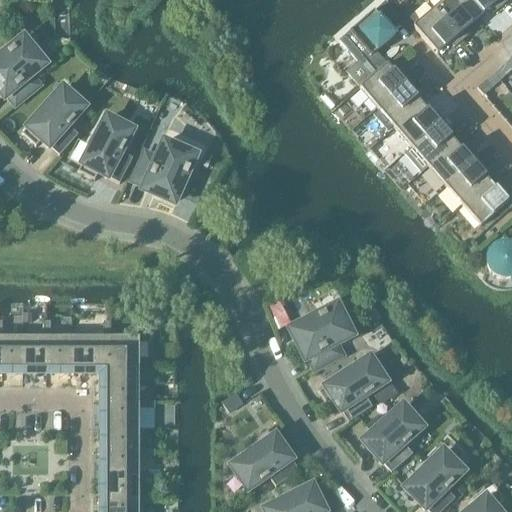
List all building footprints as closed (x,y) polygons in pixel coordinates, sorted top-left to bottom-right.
[(458,0),(443,0),(432,10),(460,42),(468,36),(463,31),(476,20),(458,0)] [(492,0),(458,0),(476,20),(488,10),(493,15),(500,8),(492,0)] [(492,0),(500,8),(507,2),(504,0),(492,0)] [(348,34),(337,43),(355,64),(344,73),(358,89),(383,68),(373,55),(394,37),(387,30),(399,19),(385,2),(348,34)] [(460,42),(432,10),(413,27),(413,26),(412,27),(436,55),(449,44),(453,49),(460,42)] [(13,51),(11,49),(0,58),(0,91),(2,94),(0,94),(0,96),(0,97),(4,94),(14,107),(38,88),(30,79),(44,67),(28,47),(27,47),(23,42),(13,51)] [(407,50),(401,56),(406,62),(413,56),(407,50)] [(511,62),(511,61),(494,75),(500,82),(511,72),(511,62)] [(359,90),(376,109),(409,81),(402,74),(397,78),(386,65),(383,68),(358,89),(359,90)] [(494,75),(477,90),(483,97),(500,82),(494,75)] [(379,112),(373,117),(379,125),(386,132),(392,127),(393,129),(394,128),(421,105),(410,92),(415,88),(409,81),(377,109),(376,109),(379,112)] [(20,137),(35,150),(40,143),(46,148),(45,149),(47,150),(48,149),(58,158),(77,137),(67,128),(74,121),(73,121),(84,109),(82,107),(81,108),(74,101),(73,101),(64,93),(62,91),(53,101),(53,100),(20,137)] [(440,94),(428,104),(436,113),(443,120),(448,115),(454,110),(440,94)] [(393,129),(411,149),(443,120),(436,113),(431,117),(421,105),(393,129)] [(448,115),(443,120),(448,126),(454,121),(448,115)] [(99,131),(76,174),(93,184),(98,175),(104,179),(106,181),(106,180),(118,186),(132,161),(120,155),(125,146),(124,146),(125,143),(131,132),(129,131),(129,132),(119,127),(108,121),(108,122),(105,120),(99,131)] [(411,149),(403,156),(419,175),(427,168),(455,144),(444,132),(449,127),(448,126),(443,120),(411,149)] [(145,194),(147,195),(148,191),(154,194),(152,197),(160,200),(159,200),(173,206),(175,202),(175,201),(189,170),(186,169),(192,157),(186,154),(163,144),(155,160),(144,155),(132,183),(147,190),(145,194)] [(427,168),(444,188),(477,160),(470,152),(465,157),(455,144),(427,168)] [(444,188),(461,207),(489,184),(478,171),(483,167),(477,160),(444,188)] [(400,181),(405,186),(409,183),(404,177),(400,181)] [(489,184),(461,207),(478,227),(479,228),(511,200),(504,192),(500,196),(489,184)] [(490,274),(482,281),(486,285),(490,287),(494,289),(498,290),(500,290),(503,290),(507,290),(506,280),(507,280),(510,279),(511,278),(511,277),(511,249),(510,248),(508,247),(506,247),(502,247),(499,247),(497,248),(495,248),(492,250),(491,249),(490,250),(491,251),(490,253),(489,254),(487,256),(487,258),(487,259),(486,260),(486,262),(486,263),(486,265),(486,267),(487,269),(488,271),(488,272),(490,274)] [(359,296),(350,302),(360,318),(371,311),(360,295),(359,296)] [(288,324),(276,302),(264,309),(275,330),(288,324)] [(304,355),(301,357),(302,358),(306,356),(314,371),(341,357),(335,346),(351,338),(339,315),(339,316),(336,310),(324,316),(323,314),(293,329),(288,332),(295,345),(295,344),(299,352),(302,350),(304,355)] [(0,374),(22,375),(22,339),(1,339),(0,338),(0,374)] [(22,375),(46,375),(46,339),(42,339),(22,339),(22,375)] [(46,375),(70,375),(70,339),(49,339),(46,339),(46,375)] [(70,375),(94,375),(94,354),(106,354),(106,339),(102,339),(70,339),(70,375)] [(102,375),(102,383),(117,383),(117,371),(138,371),(138,339),(109,339),(106,339),(106,354),(94,354),(94,375),(102,375)] [(316,394),(327,410),(334,406),(347,425),(371,409),(364,399),(372,393),(385,384),(384,382),(383,383),(377,374),(370,363),(368,361),(358,368),(357,367),(316,394)] [(102,383),(102,407),(138,407),(138,403),(138,371),(117,371),(117,383),(102,383)] [(372,397),(379,407),(396,396),(389,386),(372,397)] [(235,395),(220,404),(228,416),(242,406),(235,395)] [(102,407),(102,431),(137,431),(138,410),(138,407),(102,407)] [(391,417),(383,424),(377,418),(371,423),(365,428),(369,433),(359,442),(380,466),(381,465),(390,475),(411,456),(403,447),(410,440),(409,440),(421,429),(420,427),(419,428),(412,420),(403,411),(401,409),(392,417),(391,417)] [(102,431),(102,455),(137,455),(137,451),(137,431),(102,431)] [(232,471),(239,482),(245,491),(246,493),(259,484),(267,479),(273,487),(274,489),(298,473),(290,462),(291,462),(269,431),(249,446),(254,453),(251,455),(250,454),(240,461),(241,462),(231,469),(232,471)] [(422,468),(417,474),(416,473),(401,489),(423,511),(424,511),(442,511),(454,501),(445,492),(452,485),(451,485),(462,474),(461,472),(460,472),(453,465),(443,456),(441,454),(433,463),(432,462),(424,470),(422,468)] [(102,455),(102,479),(137,479),(137,458),(137,455),(102,455)] [(102,479),(102,503),(137,503),(137,499),(137,479),(102,479)] [(267,479),(259,484),(265,492),(273,487),(267,479)] [(323,511),(310,485),(290,495),(283,499),(284,501),(274,506),(275,507),(264,511),(323,511)] [(459,486),(450,495),(458,502),(467,493),(459,486)] [(474,507),(468,511),(495,511),(486,502),(484,500),(475,508),(474,507)] [(102,503),(102,511),(137,511),(137,507),(137,503),(102,503)]
